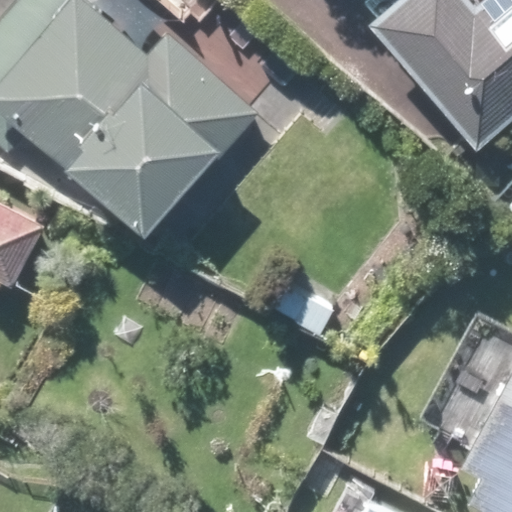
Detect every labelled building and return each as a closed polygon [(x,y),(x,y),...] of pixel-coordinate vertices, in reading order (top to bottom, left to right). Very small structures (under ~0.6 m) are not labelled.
[(95,0),(15,0),(0,17),(0,136),(9,144),(34,115),(152,218),(257,98),(172,23),(150,48),(95,0)] [(511,0),(390,0),(378,10),(483,133),(511,108),(511,0)] [(0,190),(0,269),(13,277),(47,215),(0,190)] [(511,511),(511,367),(466,453),(487,465),(475,486),(488,493),(477,511),(511,511)] [(399,511),(374,498),(367,511),(399,511)]
